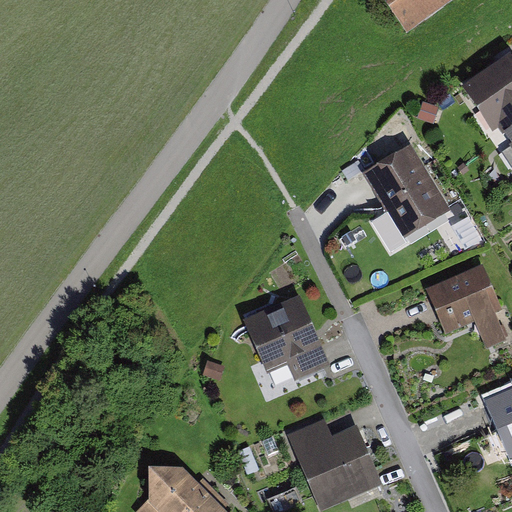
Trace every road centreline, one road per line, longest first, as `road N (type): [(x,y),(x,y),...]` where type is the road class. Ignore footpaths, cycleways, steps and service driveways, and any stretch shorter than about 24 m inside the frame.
road 1 (residential): [(286,0),(0,393)]
road 2 (residential): [(293,210),(436,511)]
